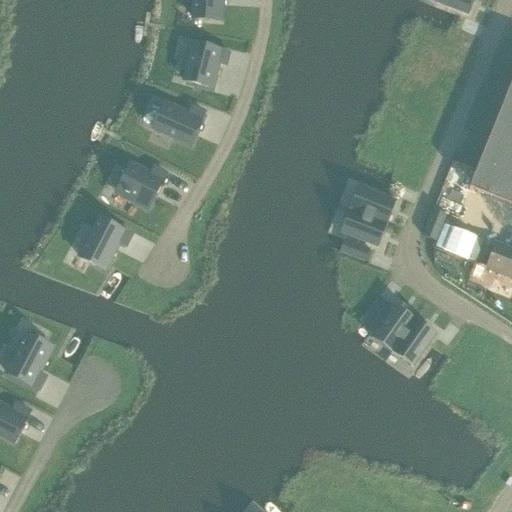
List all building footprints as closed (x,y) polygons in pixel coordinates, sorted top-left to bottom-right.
[(218,0),(192,0),(191,20),(217,22),(218,0)] [(432,0),(432,3),(466,16),(471,0),(432,0)] [(216,63),(225,65),(228,53),(194,44),(184,81),(209,88),(216,63)] [(511,82),(468,191),(511,208),(511,82)] [(152,129),(189,145),(203,113),(192,108),(189,115),(163,104),(152,129)] [(118,189),(135,198),(133,202),(147,209),(165,175),(155,169),(151,177),(130,165),(118,189)] [(359,188),(350,211),(384,224),(393,201),(359,188)] [(350,211),(341,234),(375,247),(384,224),(350,211)] [(435,241),(445,216),(432,211),(423,236),(435,241)] [(80,258),(103,271),(118,243),(125,247),(131,236),(100,220),(80,258)] [(511,279),(511,251),(495,245),(485,270),(511,279)] [(76,285),(92,288),(95,269),(79,267),(76,285)] [(394,307),(373,337),(393,351),(414,322),(394,307)] [(414,322),(393,351),(413,365),(434,336),(414,322)] [(28,336),(7,375),(38,391),(45,377),(38,374),(51,348),(28,336)] [(0,405),(0,435),(14,443),(30,412),(17,405),(13,412),(0,405)] [(28,443),(43,447),(54,412),(39,407),(28,443)] [(47,452),(43,469),(54,471),(58,454),(47,452)] [(297,511),(300,499),(286,496),(283,511),(297,511)] [(357,511),(360,501),(346,498),(342,511),(357,511)]
